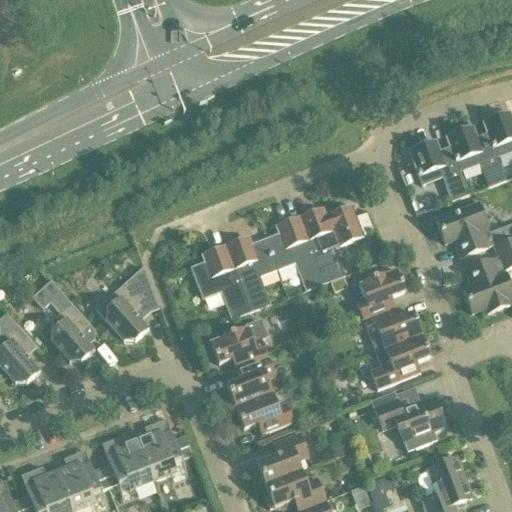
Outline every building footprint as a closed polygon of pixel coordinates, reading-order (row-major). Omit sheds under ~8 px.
[(496,161),(511,154),(511,126),(508,128),(504,118),(482,126),(486,136),(496,161)] [(496,161),(486,136),(471,142),(467,132),(445,140),(449,151),(459,175),(479,167),(488,191),(506,185),(496,161)] [(459,175),(449,151),(434,156),(430,146),(408,154),(421,189),(442,182),(451,206),(469,199),(459,175)] [(489,236),(487,231),(478,208),(436,224),(444,248),(454,244),(461,262),(492,250),(511,241),(511,227),(489,236)] [(351,209),(339,214),(318,222),(315,214),(299,221),(325,288),(344,280),(334,253),(364,241),(362,235),(372,232),(366,216),(356,220),(351,209)] [(325,288),(299,221),(282,227),(285,235),(265,242),(277,274),(294,268),(305,295),(325,288)] [(496,261),(491,263),(465,273),(472,290),(462,294),(471,317),(486,312),(488,317),(509,309),(507,303),(511,301),(511,294),(504,274),(511,270),(511,241),(492,250),(496,261)] [(277,274),(265,242),(244,250),(241,243),(224,250),(251,316),(270,309),(260,281),(277,274)] [(251,316),(224,250),(208,256),(211,263),(190,271),(202,303),(220,296),(231,324),(251,316)] [(134,346),(148,334),(137,322),(148,312),(156,309),(156,310),(157,310),(143,271),(95,313),(123,345),(134,346)] [(363,325),(394,312),(390,301),(404,296),(396,273),(387,277),(387,276),(360,287),(358,288),(364,302),(355,306),(363,325)] [(88,326),(61,297),(51,285),(32,301),(43,313),(50,307),(60,318),(53,324),(51,345),(69,366),(80,367),(94,355),(88,348),(90,347),(90,341),(89,339),(94,334),(88,326)] [(399,323),(394,312),(363,325),(375,357),(421,339),(413,317),(399,323)] [(33,348),(17,329),(6,317),(0,322),(0,370),(15,387),(26,388),(40,376),(28,363),(25,360),(25,355),(33,348)] [(250,330),(247,331),(245,332),(245,331),(217,342),(218,342),(209,346),(218,368),(232,363),(236,373),(268,361),(261,342),(267,340),(261,322),(249,327),(250,330)] [(421,339),(375,357),(381,371),(369,375),(377,394),(420,378),(416,366),(430,361),(421,339)] [(268,361),(236,373),(240,384),(226,389),(235,412),(272,397),(267,383),(275,380),(268,361)] [(336,370),(327,373),(330,382),(339,379),(336,370)] [(272,397),(235,412),(243,433),(257,428),(261,439),(293,427),(286,408),(277,411),(272,397)] [(401,415),(397,404),(394,397),(371,406),(382,434),(396,429),(403,447),(404,446),(407,455),(436,444),(433,435),(444,431),(433,403),(401,415)] [(185,441),(174,445),(169,431),(163,434),(160,425),(144,432),(147,440),(138,444),(153,485),(171,478),(174,486),(188,480),(182,465),(192,461),(185,441)] [(265,490),(301,476),(296,464),(308,459),(299,437),(271,448),(276,460),(253,469),(258,481),(261,480),(265,490)] [(109,469),(102,472),(109,491),(117,488),(124,505),(138,500),(135,492),(153,485),(138,444),(126,448),(123,440),(107,446),(110,454),(105,456),(109,469)] [(343,444),(330,449),(335,461),(348,456),(343,444)] [(66,471),(56,475),(70,511),(83,511),(90,510),(90,511),(106,511),(107,511),(100,495),(109,491),(102,472),(93,475),(88,463),(82,465),(79,457),(63,463),(66,471)] [(427,473),(438,500),(423,506),(425,511),(453,511),(453,509),(471,502),(456,462),(427,473)] [(28,499),(20,502),(23,511),(70,511),(56,475),(45,479),(42,471),(26,477),(29,485),(24,488),(28,499)] [(305,487),(301,476),(265,490),(269,499),(265,501),(269,511),(271,511),(293,504),(296,511),(308,511),(326,505),(317,482),(305,487)] [(389,481),(365,490),(373,511),(383,511),(391,509),(386,496),(394,493),(389,481)] [(23,511),(20,502),(12,506),(7,494),(1,496),(0,493),(0,511),(23,511)]
